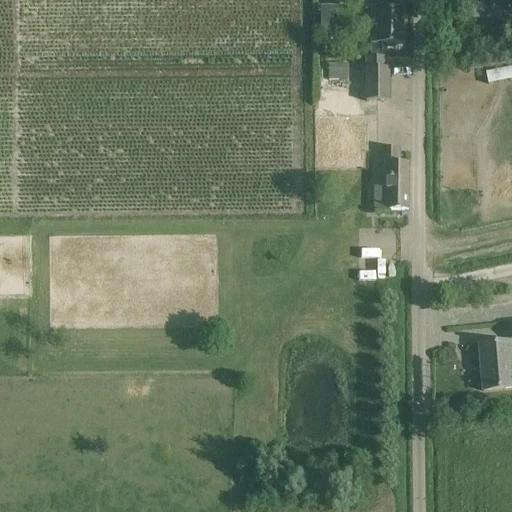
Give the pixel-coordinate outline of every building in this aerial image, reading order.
[(373,3),(373,47),(401,47),(402,12),(392,12),(392,3),(373,3)] [(367,60),(367,70),(366,103),(389,104),(390,71),(387,71),(388,61),(367,60)] [(345,96),(346,79),(326,78),(325,95),(345,96)] [(388,183),(388,213),(409,214),(409,166),(401,166),(401,151),(383,150),(382,183),(388,183)] [(511,349),(511,345),(479,348),(484,394),(511,391),(511,349)]
